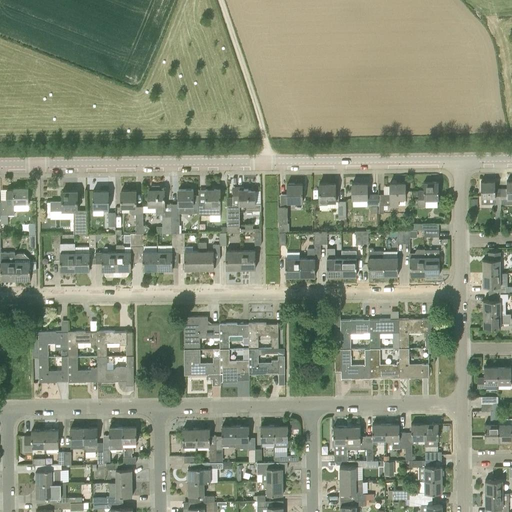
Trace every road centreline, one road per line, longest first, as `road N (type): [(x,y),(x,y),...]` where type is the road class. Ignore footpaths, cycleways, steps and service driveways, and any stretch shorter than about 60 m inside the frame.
road 1 (residential): [(460,158),(0,164)]
road 2 (residential): [(0,294),(460,293)]
road 3 (track): [(265,161),(220,0)]
road 4 (residential): [(158,410),(315,409)]
road 5 (residential): [(7,408),(158,410)]
road 6 (residential): [(315,409),(461,409)]
